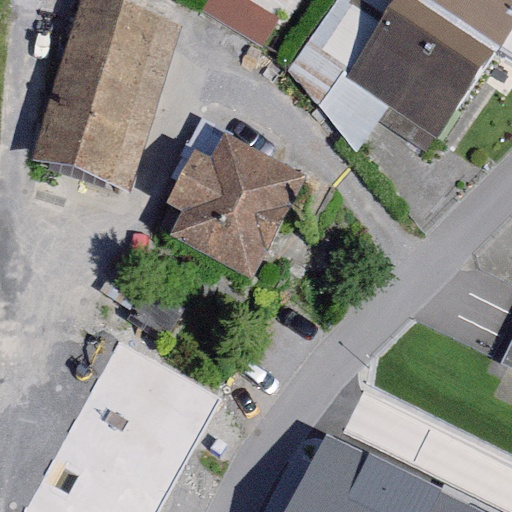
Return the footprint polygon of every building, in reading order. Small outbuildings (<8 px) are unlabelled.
[(511,56),(511,24),(484,0),(420,0),(367,60),(446,130),(511,56)] [(179,30),(70,18),(53,170),(163,182),(179,30)] [(305,198),(225,149),(175,230),(256,279),(305,198)] [(106,388),(200,428),(225,367),(132,328),(106,388)] [(482,511),(324,437),(288,511),(482,511)]
